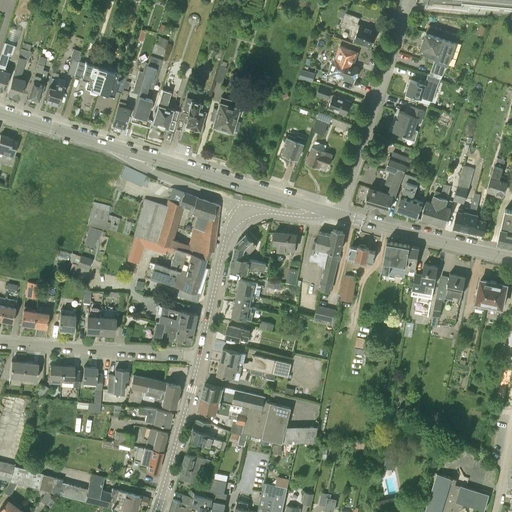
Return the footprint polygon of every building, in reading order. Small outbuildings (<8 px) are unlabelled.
[(359,18),(345,13),(340,26),(353,31),(350,38),(371,46),(376,33),(371,31),(372,30),(357,24),(359,18)] [(458,35),(438,28),(429,25),(426,32),(420,48),(424,50),(424,52),(432,55),(449,61),(458,35)] [(482,36),(487,29),(481,25),(476,32),(482,36)] [(145,31),(140,29),(137,40),(143,41),(145,31)] [(3,89),(9,71),(3,69),(9,53),(11,53),(14,44),(4,41),(0,52),(0,90),(1,89),(2,89),(3,89)] [(10,94),(19,97),(25,79),(22,78),(31,51),(29,50),(31,43),(23,41),(6,93),(10,94)] [(333,57),(328,72),(353,81),(358,67),(352,65),(356,53),(338,46),(334,57),(333,57)] [(74,76),(74,75),(79,61),(82,51),(73,48),(69,59),(71,60),(67,73),(74,76)] [(90,89),(90,91),(97,93),(98,91),(106,70),(104,69),(108,59),(95,55),(91,65),(79,61),(74,75),(87,80),(85,86),(89,88),(90,89)] [(433,76),(440,78),(448,64),(449,61),(432,55),(429,64),(436,66),(433,76)] [(27,97),(28,97),(31,98),(32,98),(32,100),(35,101),(36,100),(38,100),(48,71),(42,69),(46,58),(41,56),(27,97)] [(152,98),(150,97),(158,69),(162,60),(150,56),(147,65),(145,71),(145,72),(138,94),(131,113),(145,118),(152,98)] [(225,69),(219,67),(214,81),(221,83),(225,69)] [(131,92),(138,94),(145,72),(145,71),(138,69),(131,92)] [(115,90),(121,92),(122,88),(126,77),(106,70),(98,91),(107,94),(107,93),(113,95),(115,90)] [(301,71),(299,77),(313,82),(315,75),(301,71)] [(58,104),(65,80),(57,78),(58,74),(53,72),(44,100),(50,102),(51,105),(54,106),(57,104),(58,104)] [(440,78),(433,76),(428,74),(426,83),(419,81),(419,82),(410,79),(406,93),(431,101),(440,78)] [(206,105),(191,101),(196,84),(190,82),(180,112),(186,114),(184,120),(187,121),(185,125),(192,127),(192,128),(192,129),(193,130),(194,130),(195,131),(195,130),(196,130),(197,130),(197,129),(198,128),(199,129),(206,105)] [(351,102),(330,95),(333,88),(320,83),(315,95),(330,101),(328,108),(346,114),(351,102)] [(112,122),(115,123),(116,123),(117,125),(119,126),(121,125),(123,125),(128,108),(122,106),(127,90),(122,88),(121,92),(112,122)] [(165,127),(172,129),(177,112),(173,110),(173,108),(166,106),(170,92),(162,89),(152,122),(157,123),(157,124),(158,124),(159,127),(163,128),(165,127)] [(221,130),(231,133),(232,129),(237,131),(239,123),(237,122),(239,114),(236,113),(238,109),(229,106),(231,100),(221,97),(217,110),(214,109),(210,119),(214,120),(212,125),(222,128),(221,130)] [(421,123),(425,111),(410,106),(408,113),(399,110),(395,122),(399,123),(396,132),(415,138),(417,130),(415,129),(417,121),(421,123)] [(451,116),(442,110),(439,117),(449,122),(451,116)] [(323,134),(327,123),(329,123),(332,116),(318,111),(312,130),(323,134)] [(12,138),(0,134),(0,148),(3,149),(2,151),(13,155),(17,141),(12,140),(12,138)] [(297,158),(298,158),(305,139),(297,136),(296,139),(287,135),(284,144),(286,145),(284,153),(291,155),(291,157),(296,159),(297,158)] [(319,165),(326,167),(327,169),(328,169),(327,167),(332,154),(312,147),(307,162),(319,166),(319,165)] [(385,169),(391,172),(395,173),(395,172),(404,175),(405,173),(410,159),(405,157),(404,161),(390,156),(385,169)] [(502,194),(503,194),(508,177),(499,175),(504,160),(495,157),(492,165),(486,189),(496,192),(495,195),(501,197),(502,194)] [(474,168),(463,165),(460,176),(458,185),(453,200),(464,203),(469,188),(474,168)] [(395,173),(391,172),(384,190),(388,193),(393,195),(391,200),(394,201),(401,183),(404,175),(395,172),(395,173)] [(417,217),(419,217),(426,198),(422,197),(421,200),(414,197),(419,184),(417,183),(419,178),(405,173),(404,175),(401,183),(406,185),(396,210),(417,218),(417,217)] [(433,221),(446,225),(451,208),(444,206),(450,185),(444,184),(441,193),(441,194),(438,204),(433,221)] [(206,257),(209,250),(210,250),(213,249),(219,204),(172,188),(167,205),(155,242),(167,246),(175,248),(206,257)] [(388,211),(391,200),(393,195),(388,193),(369,188),(365,204),(373,206),(373,208),(379,210),(380,208),(388,211)] [(423,218),(433,221),(438,204),(441,194),(441,193),(436,192),(433,203),(427,202),(423,218)] [(469,213),(465,230),(483,234),(484,222),(476,220),(477,215),(473,214),(475,208),(476,208),(478,200),(480,195),(474,193),(473,198),(469,213)] [(155,242),(167,205),(144,199),(133,236),(134,236),(155,242)] [(110,206),(93,202),(87,225),(101,228),(107,229),(115,232),(120,219),(108,214),(110,206)] [(454,227),(465,230),(469,213),(462,211),(463,209),(459,207),(454,227)] [(511,210),(505,209),(501,227),(497,243),(511,246),(511,210)] [(89,226),(83,244),(93,247),(96,238),(98,239),(101,230),(89,226)] [(344,232),(334,229),(333,229),(332,234),(319,231),(318,240),(316,241),(313,258),(321,260),(320,263),(323,265),(326,265),(322,287),(331,290),(344,232)] [(295,250),(296,234),(275,232),(274,242),(279,243),(278,250),(287,251),(287,249),(295,250)] [(233,254),(248,258),(250,251),(257,244),(246,233),(237,243),(235,245),(233,254)] [(406,269),(411,246),(387,241),(382,270),(405,275),(406,269)] [(166,251),(167,246),(155,242),(152,250),(165,254),(166,251)] [(358,247),(351,245),(349,255),(373,260),(375,251),(369,250),(369,248),(366,247),(365,245),(361,244),(359,245),(358,245),(358,247)] [(415,273),(419,248),(420,248),(411,246),(406,269),(406,271),(415,273)] [(174,253),(169,267),(154,262),(154,263),(149,261),(144,276),(179,287),(177,295),(193,299),(206,257),(175,248),(174,253)] [(88,270),(92,259),(80,255),(80,256),(72,253),(69,262),(73,263),(70,272),(86,277),(88,270)] [(230,268),(247,272),(246,275),(259,278),(261,269),(265,270),(266,262),(248,258),(233,254),(230,268)] [(434,286),(435,266),(422,264),(420,277),(415,276),(412,289),(425,292),(427,284),(434,286)] [(289,267),(288,282),(297,283),(298,268),(289,267)] [(459,275),(450,273),(445,296),(453,298),(454,294),(462,295),(465,276),(464,276),(464,274),(459,274),(459,275)] [(344,275),(340,300),(352,301),(356,277),(344,275)] [(241,279),(238,291),(254,295),(259,296),(261,285),(257,284),(257,283),(241,279)] [(489,304),(494,281),(491,280),(490,281),(481,279),(474,306),(483,308),(484,303),(489,304)] [(268,286),(280,288),(281,282),(269,280),(268,286)] [(26,290),(38,292),(40,283),(27,281),(26,290)] [(496,281),(494,281),(489,304),(502,307),(506,285),(497,283),(497,282),(496,281)] [(17,284),(7,282),(5,290),(15,292),(17,284)] [(89,305),(91,291),(84,290),(82,303),(89,305)] [(238,291),(235,303),(249,306),(250,299),(253,300),(254,295),(238,291)] [(443,301),(435,299),(431,316),(439,317),(443,301)] [(252,307),(249,306),(235,303),(232,316),(251,320),(253,312),(251,312),(252,307)] [(336,309),(317,305),(314,318),(333,322),(336,309)] [(11,322),(12,323),(14,308),(1,306),(0,312),(0,320),(11,322)] [(169,323),(193,329),(196,314),(177,309),(164,306),(163,313),(160,312),(158,320),(154,319),(154,320),(156,320),(169,323)] [(23,308),(21,324),(21,325),(21,324),(33,326),(35,310),(23,308)] [(99,333),(101,309),(87,308),(86,315),(86,332),(99,333)] [(99,333),(113,334),(114,310),(101,309),(99,333)] [(46,328),(48,312),(35,310),(33,326),(45,328),(46,328)] [(60,312),(58,329),(73,331),(75,314),(60,312)] [(190,342),(193,329),(169,323),(156,320),(152,339),(159,340),(162,330),(167,331),(166,339),(174,341),(175,339),(190,342)] [(260,327),(272,330),(273,324),(261,321),(260,327)] [(228,325),(225,337),(240,340),(241,336),(249,337),(250,330),(228,325)] [(357,337),(355,347),(363,348),(365,339),(357,337)] [(223,348),(220,361),(242,367),(251,369),(253,361),(249,360),(249,362),(242,363),(238,362),(240,354),(241,352),(223,348)] [(254,355),(253,361),(251,369),(263,372),(272,374),(272,373),(288,377),(291,364),(254,355)] [(9,376),(23,378),(24,362),(12,360),(11,360),(9,376)] [(239,379),(242,367),(220,361),(217,374),(232,378),(234,378),(239,379)] [(24,362),(23,378),(36,379),(38,363),(37,363),(24,362)] [(61,384),(62,365),(62,364),(61,364),(61,365),(49,364),(48,383),(61,384)] [(78,386),(78,380),(79,370),(74,369),(74,366),(62,365),(61,384),(72,385),(72,386),(78,386)] [(97,367),(83,366),(83,380),(94,381),(94,387),(101,388),(102,374),(96,373),(97,367)] [(127,369),(115,368),(114,374),(108,374),(107,392),(123,393),(123,379),(126,379),(127,369)] [(174,406),(179,385),(132,374),(130,386),(145,389),(143,399),(154,401),(155,396),(160,397),(159,403),(174,406)] [(205,383),(201,397),(220,401),(232,404),(235,394),(223,392),(224,388),(205,383)] [(41,398),(48,387),(43,384),(36,394),(41,398)] [(236,389),(235,394),(232,404),(248,408),(262,411),(265,402),(266,397),(236,389)] [(230,432),(231,432),(232,432),(240,434),(242,435),(242,433),(243,433),(246,424),(248,408),(232,404),(220,401),(201,397),(198,409),(229,416),(228,420),(233,421),(230,432)] [(88,403),(77,402),(77,409),(88,410),(88,403)] [(289,419),(291,408),(265,402),(262,411),(248,408),(246,424),(243,433),(247,434),(282,443),(287,426),(289,419)] [(114,405),(113,416),(119,417),(121,405),(114,405)] [(144,420),(168,426),(172,411),(156,408),(138,406),(138,413),(146,414),(144,420)] [(210,423),(197,419),(195,428),(193,428),(190,440),(210,446),(224,450),(226,442),(213,437),(214,434),(208,432),(210,423)] [(282,443),(306,442),(316,443),(318,426),(287,426),(282,443)] [(143,448),(162,452),(167,433),(151,428),(145,447),(143,446),(143,448)] [(118,443),(130,445),(132,434),(120,432),(118,443)] [(240,434),(239,440),(238,444),(244,446),(247,434),(243,433),(242,433),(242,435),(240,434)] [(385,451),(386,441),(378,439),(376,450),(385,451)] [(354,447),(364,449),(365,442),(355,441),(354,447)] [(146,469),(156,472),(162,452),(143,448),(140,462),(147,464),(146,469)] [(178,478),(179,478),(195,483),(201,463),(205,464),(207,459),(186,453),(178,478)] [(387,456),(385,466),(396,467),(398,457),(387,456)] [(0,478),(10,481),(14,466),(14,465),(0,460),(0,478)] [(34,488),(38,473),(14,466),(10,481),(34,488)] [(58,494),(62,482),(62,479),(38,473),(34,488),(58,494)] [(104,476),(91,473),(87,488),(84,501),(107,506),(110,492),(101,489),(104,476)] [(457,480),(457,479),(437,473),(437,474),(425,511),(427,511),(466,511),(464,507),(460,506),(461,502),(484,509),(489,494),(461,486),(461,485),(460,485),(460,486),(455,485),(456,480),(457,480)] [(224,511),(226,503),(221,502),(227,482),(212,478),(209,490),(215,491),(213,498),(212,498),(209,511),(224,511)] [(15,485),(8,482),(3,492),(10,496),(15,485)] [(58,494),(84,501),(87,488),(62,482),(58,494)] [(257,511),(281,511),(287,487),(263,482),(258,507),(257,511)] [(146,504),(147,497),(111,487),(110,492),(107,506),(128,511),(135,511),(137,507),(136,507),(137,502),(146,504)] [(54,496),(47,491),(40,500),(47,505),(54,496)] [(314,493),(304,491),(302,503),(311,505),(314,493)] [(200,510),(199,511),(209,511),(212,498),(194,493),(192,497),(188,511),(189,511),(191,511),(192,510),(193,508),(200,510)] [(328,494),(326,493),(323,506),(325,506),(324,511),(331,511),(332,510),(334,511),(336,499),(331,498),(332,494),(328,493),(328,494)] [(188,511),(192,497),(184,494),(181,501),(173,499),(168,511),(189,511),(188,511)] [(0,511),(13,511),(18,507),(7,499),(0,508),(0,511)] [(257,511),(258,507),(248,505),(248,503),(236,500),(233,511),(257,511)]
